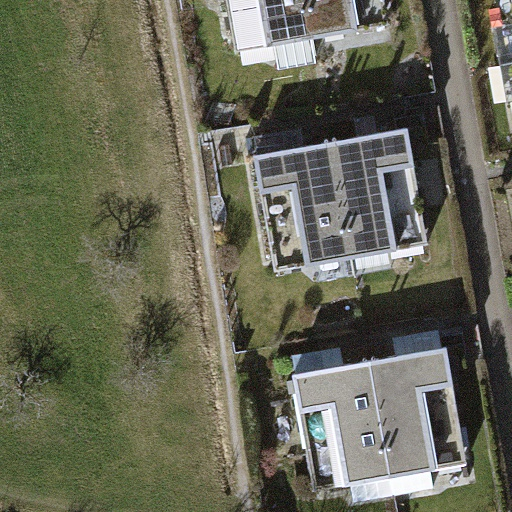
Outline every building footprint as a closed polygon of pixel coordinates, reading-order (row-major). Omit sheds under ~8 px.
[(298,0),(219,0),(229,63),(307,51),(298,0)] [(377,40),(370,0),(298,0),(307,51),(377,40)] [(399,117),(326,129),(348,268),(421,257),(399,117)] [(326,129),(242,143),(264,281),(348,268),(326,129)] [(442,337),(361,351),(383,493),(468,480),(442,337)] [(361,351),(285,362),(307,505),(383,493),(361,351)]
